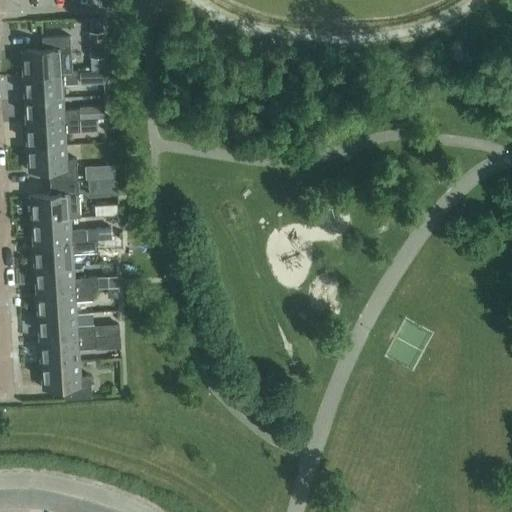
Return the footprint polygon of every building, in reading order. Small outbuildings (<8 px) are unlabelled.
[(89,30),(90,55),(102,55),(101,30),(89,30)] [(59,57),(70,56),(69,34),(41,36),(42,48),(22,49),(23,73),(60,71),(59,57)] [(60,71),(23,73),(23,74),(27,74),(27,81),(23,81),(24,97),(61,95),(61,83),(77,82),(76,71),(71,71),(60,71)] [(29,113),(29,121),(79,118),(78,107),(62,108),(61,95),(24,97),(25,114),(29,113)] [(78,107),(79,118),(103,117),(102,106),(78,107)] [(79,118),(29,121),(30,129),(26,129),(27,145),(64,143),(63,131),(79,130),(79,118)] [(49,181),(77,179),(76,157),(65,158),(64,143),(27,145),(28,170),(49,169),(49,181)] [(94,178),(94,165),(84,165),(84,178),(94,178)] [(77,179),(49,181),(50,193),(30,194),(31,219),(68,216),(79,216),(78,201),(77,179)] [(68,216),(31,219),(32,235),(36,235),(36,242),(86,239),(85,228),(69,229),(68,216)] [(111,238),(86,239),(36,242),(37,250),(33,250),(34,267),(72,264),(71,252),(97,250),(115,249),(115,237),(111,238)] [(72,277),(72,264),(34,267),(36,283),(39,283),(40,290),(91,287),(117,285),(116,274),(72,277)] [(91,287),(40,290),(40,298),(37,298),(38,315),(75,312),(74,299),(92,298),(91,287)] [(75,325),(75,312),(38,315),(39,331),(42,331),(43,338),(95,335),(94,323),(75,325)] [(104,334),(119,333),(119,323),(112,324),(112,325),(97,326),(98,335),(104,334)] [(98,335),(95,335),(95,346),(104,346),(104,334),(98,335)] [(95,346),(95,335),(43,338),(43,346),(40,346),(41,362),(78,360),(77,347),(95,346)] [(91,396),(90,374),(79,375),(78,360),(41,362),(42,387),(62,386),(63,398),(91,396)]
